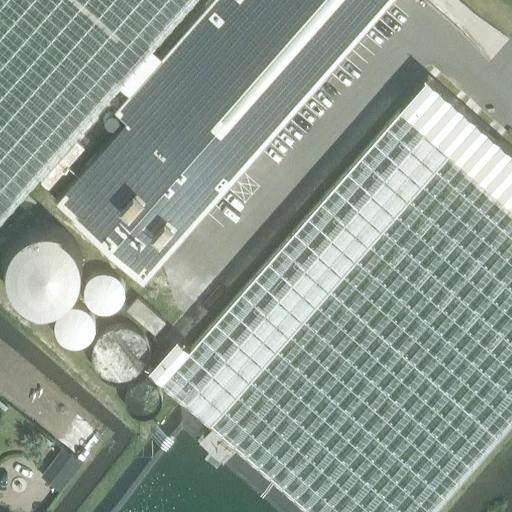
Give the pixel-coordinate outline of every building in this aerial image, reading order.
[(0,0),(0,210),(114,81),(146,44),(184,0),(0,0)] [(139,103),(54,199),(144,279),(388,0),(207,0),(155,59),(146,51),(129,71),(138,79),(127,92),(139,103)] [(466,10),(459,22),(472,29),(467,40),(496,56),(508,33),(466,10)] [(178,334),(149,367),(315,511),(428,511),(511,417),(511,148),(428,75),(190,345),(178,334)] [(137,295),(127,308),(155,332),(166,320),(137,295)] [(158,409),(157,383),(135,384),(135,409),(158,409)] [(82,460),(66,449),(45,478),(61,489),(82,460)]
